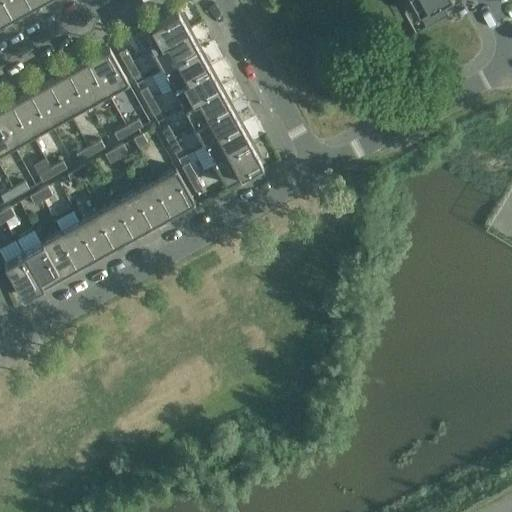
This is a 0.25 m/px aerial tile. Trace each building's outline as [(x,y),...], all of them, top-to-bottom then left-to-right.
[(0,0),(0,22),(15,14),(7,0),(0,0)] [(34,4),(32,0),(7,0),(15,14),(34,4)] [(443,2),(447,0),(412,0),(427,26),(449,13),(443,2)] [(151,50),(190,28),(188,29),(177,9),(140,30),(151,50)] [(161,69),(200,47),(198,48),(188,30),(190,29),(190,28),(151,50),(161,69)] [(127,81),(109,47),(89,58),(107,92),(127,81)] [(172,88),(211,66),(208,67),(199,49),(201,48),(200,47),(161,69),(172,88)] [(132,60),(125,48),(118,52),(125,64),(132,60)] [(107,92),(89,58),(70,68),(89,102),(107,92)] [(139,73),(132,60),(125,64),(132,77),(139,73)] [(182,106),(221,85),(221,84),(219,86),(209,68),(211,67),(211,66),(172,88),(182,106)] [(89,102),(70,68),(51,79),(70,113),(89,102)] [(70,113),(51,79),(32,89),(51,123),(70,113)] [(193,125),(232,104),(231,103),(229,105),(219,87),(222,86),(221,85),(182,106),(193,125)] [(153,98),(146,86),(139,90),(146,102),(153,98)] [(51,123),(32,89),(13,100),(32,134),(51,123)] [(160,110),(153,98),(146,102),(153,114),(160,110)] [(32,134),(13,100),(0,107),(0,120),(13,144),(32,134)] [(203,144),(242,123),(242,122),(240,123),(230,105),(232,104),(193,125),(203,144)] [(253,137),(264,134),(259,117),(248,120),(253,137)] [(142,125),(138,118),(126,125),(130,132),(137,128),(142,125)] [(0,151),(13,144),(0,120),(0,151)] [(214,163),(253,142),(252,141),(250,142),(240,124),(242,123),(203,144),(214,163)] [(174,136),(167,124),(160,127),(167,140),(174,136)] [(130,132),(126,125),(113,132),(117,139),(130,132)] [(147,141),(142,132),(140,133),(133,137),(138,147),(147,141)] [(181,148),(174,136),(167,140),(174,152),(181,148)] [(104,146),(100,139),(88,146),(92,153),(104,146)] [(262,163),(251,143),(253,142),(214,163),(225,183),(262,163)] [(128,152),(123,143),(114,148),(119,157),(128,152)] [(92,153),(88,146),(76,153),(80,160),(92,153)] [(119,157),(114,148),(104,153),(110,162),(119,157)] [(66,167),(63,160),(50,167),(54,174),(66,167)] [(54,174),(47,161),(28,172),(35,185),(54,174)] [(195,174),(188,161),(181,165),(188,178),(195,174)] [(90,173),(85,164),(76,169),(81,178),(90,173)] [(194,200),(175,167),(155,178),(174,211),(194,200)] [(81,178),(76,169),(67,174),(72,183),(81,178)] [(202,186),(195,174),(188,178),(195,190),(202,186)] [(174,211),(155,178),(136,188),(155,222),(174,211)] [(29,188),(25,181),(12,187),(16,195),(29,188)] [(52,194),(47,185),(38,190),(43,199),(52,194)] [(16,195),(12,187),(0,194),(4,202),(16,195)] [(155,222),(136,188),(117,198),(136,232),(155,222)] [(43,199),(38,190),(29,195),(34,204),(43,199)] [(136,232),(117,198),(98,209),(117,243),(136,232)] [(15,215),(10,205),(0,210),(5,220),(15,215)] [(117,243),(98,209),(79,219),(98,253),(117,243)] [(98,253),(79,219),(61,230),(79,263),(98,253)] [(79,263),(61,230),(42,240),(60,274),(79,263)] [(60,274),(42,240),(23,251),(42,284),(60,274)] [(42,284),(23,251),(3,262),(22,295),(42,284)]
